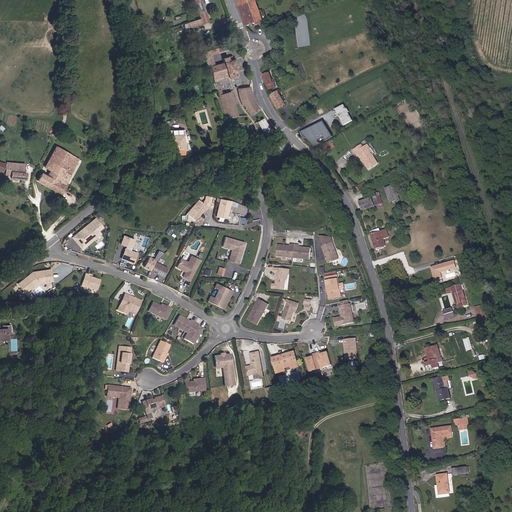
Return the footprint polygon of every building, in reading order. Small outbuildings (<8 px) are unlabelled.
[(208,12),(203,0),(195,0),(200,14),(208,12)] [(266,24),(260,5),(257,0),(238,0),(243,12),(249,30),(266,24)] [(202,24),(200,18),(187,23),(189,29),(202,24)] [(216,84),(222,81),(232,78),(240,75),(238,70),(240,69),(236,56),(231,57),(229,54),(224,55),(226,60),(215,63),(211,51),(218,48),(228,45),(226,39),(216,42),(209,44),(203,46),(215,80),(216,84)] [(269,86),(271,90),(277,87),(275,83),(274,84),(269,73),(264,76),(269,86)] [(244,100),(250,111),(253,115),(261,109),(255,100),(251,87),(241,89),(244,100)] [(239,116),(232,91),(220,95),(226,117),(239,116)] [(287,106),(281,93),(274,96),(281,109),(287,106)] [(349,109),(346,104),(339,107),(336,109),(345,126),(348,124),(355,120),(352,113),(353,113),(351,108),(349,109)] [(264,117),(257,121),(263,133),(270,129),(264,117)] [(332,135),(323,121),(300,131),(314,146),(332,135)] [(171,136),(173,151),(185,150),(186,145),(183,141),(183,135),(171,136)] [(41,173),(37,181),(60,193),(65,183),(78,156),(55,145),(45,166),(50,169),(46,176),(41,173)] [(364,147),(363,145),(355,149),(359,157),(361,156),(368,169),(377,164),(372,155),(374,154),(369,145),(364,147)] [(13,147),(12,172),(20,173),(20,147),(13,147)] [(401,200),(396,185),(386,188),(391,203),(401,200)] [(360,202),(364,212),(382,204),(378,195),(375,196),(360,202)] [(207,206),(197,198),(185,213),(194,220),(203,209),(204,210),(207,206)] [(229,200),(217,198),(214,216),(225,219),(229,200)] [(94,217),(71,237),(81,249),(100,233),(98,230),(102,226),(94,217)] [(391,237),(387,227),(371,234),(378,249),(388,245),(385,239),(391,237)] [(134,239),(122,235),(119,244),(124,246),(119,258),(132,263),(137,251),(131,249),(134,239)] [(244,241),(223,235),(220,247),(229,250),(227,260),(238,263),(244,241)] [(340,259),(335,241),(324,245),(329,262),(340,259)] [(311,259),(312,248),(300,247),(300,245),(291,244),(291,246),(279,244),(278,255),(311,259)] [(158,250),(154,258),(159,261),(163,253),(158,250)] [(199,260),(190,255),(187,261),(179,257),(174,267),(183,272),(181,277),(188,280),(199,260)] [(162,278),(168,268),(148,257),(142,266),(162,278)] [(454,259),(430,266),(434,279),(442,276),(441,272),(456,267),(454,259)] [(290,269),(273,268),(273,272),(275,273),(274,284),(271,283),(271,288),(284,289),(285,280),(287,279),(287,275),(289,275),(290,269)] [(51,281),(49,269),(32,271),(17,283),(24,292),(36,283),(51,281)] [(84,274),(80,285),(96,290),(100,280),(84,274)] [(337,274),(324,276),(328,299),(341,296),(337,274)] [(232,291),(214,282),(211,287),(216,289),(213,297),(209,295),(206,301),(222,309),(232,291)] [(454,291),(457,302),(462,301),(463,306),(469,304),(464,284),(448,289),(449,293),(454,291)] [(128,313),(129,310),(137,313),(138,309),(142,300),(136,298),(135,298),(133,298),(134,297),(126,294),(119,310),(128,313)] [(269,304),(260,299),(256,307),(256,309),(255,308),(249,320),(259,325),(269,304)] [(152,301),(147,311),(165,320),(170,309),(160,304),(159,305),(152,301)] [(297,312),(299,304),(289,301),(284,319),(292,321),(294,315),(295,312),(297,312)] [(356,323),(352,304),(340,306),(344,325),(356,323)] [(487,314),(485,305),(476,307),(478,315),(479,321),(488,319),(487,314)] [(455,316),(453,308),(445,309),(447,318),(455,316)] [(198,325),(199,323),(190,318),(189,320),(179,315),(174,324),(188,332),(185,338),(194,343),(202,327),(198,325)] [(0,344),(1,343),(3,341),(4,339),(7,339),(7,333),(11,333),(11,324),(2,325),(2,329),(0,328),(0,344)] [(464,338),(467,350),(474,348),(470,336),(464,338)] [(343,339),(345,359),(358,358),(356,338),(343,339)] [(169,345),(158,340),(150,357),(162,362),(169,345)] [(430,353),(431,360),(429,360),(424,361),(426,366),(432,364),(433,368),(437,368),(437,364),(443,362),(442,357),(440,358),(438,351),(440,350),(439,344),(427,346),(428,353),(430,353)] [(128,371),(132,347),(123,346),(120,346),(116,370),(120,370),(128,371)] [(263,377),(258,351),(249,353),(251,364),(244,366),(246,376),(253,375),(253,379),(263,377)] [(296,351),(278,357),(274,358),(278,373),(283,371),(300,366),(299,362),(296,351)] [(323,356),(322,352),(314,354),(315,358),(312,359),(311,357),(308,358),(312,371),(333,365),(329,352),(326,353),(326,355),(323,356)] [(218,355),(211,355),(213,369),(221,368),(223,386),(233,385),(230,353),(223,354),(223,353),(218,353),(218,355)] [(204,377),(191,378),(191,381),(184,382),(184,393),(205,391),(204,377)] [(451,383),(450,377),(434,380),(436,390),(439,390),(439,392),(437,393),(440,401),(451,399),(449,390),(450,390),(449,384),(451,383)] [(132,387),(109,385),(107,397),(118,398),(117,409),(130,410),(132,387)] [(142,401),(145,410),(146,414),(151,412),(153,408),(160,406),(161,407),(166,406),(163,395),(146,400),(142,401)] [(458,418),(459,424),(460,428),(471,426),(470,422),(469,416),(458,418)] [(453,432),(452,425),(431,429),(434,449),(443,447),(441,434),(453,432)] [(306,452),(300,447),(297,451),(303,455),(306,452)] [(469,471),(471,470),(470,463),(465,463),(463,464),(462,461),(455,462),(457,473),(469,471)] [(453,493),(449,472),(438,474),(440,482),(436,483),(439,496),(453,493)]
